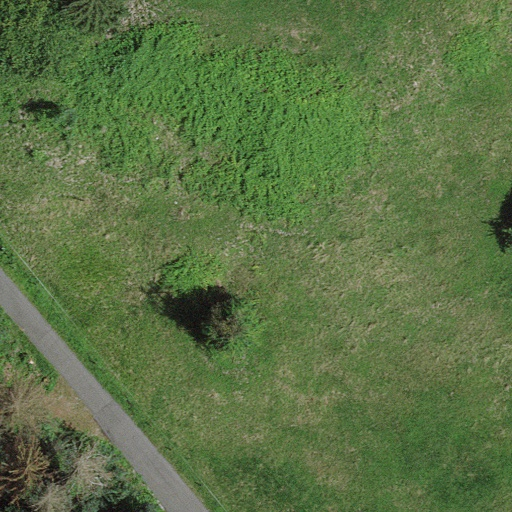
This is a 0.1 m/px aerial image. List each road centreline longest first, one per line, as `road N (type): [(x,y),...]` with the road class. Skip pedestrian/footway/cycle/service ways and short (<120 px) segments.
road 1 (track): [(0,280),(192,511)]
road 2 (track): [(168,483),(0,418)]
